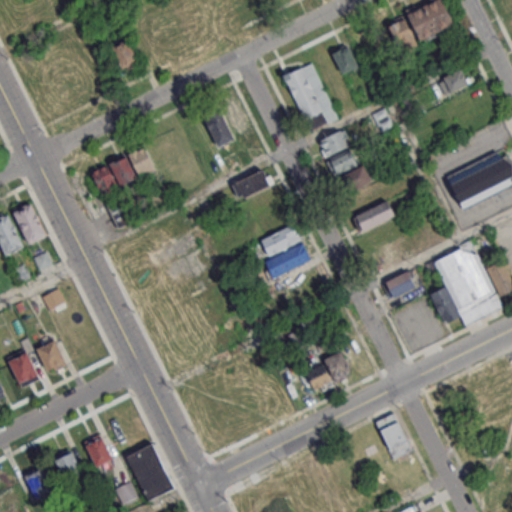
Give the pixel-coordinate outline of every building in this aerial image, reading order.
[(237,0),(257,0),(258,1),(242,9),(237,0)] [(406,12),(431,0),(441,0),(453,24),(419,40),(406,12)] [(386,26),(405,17),(417,44),(398,52),(386,26)] [(110,46),(126,38),(138,63),(122,71),(110,46)] [(331,53),(348,45),(358,65),(341,73),(331,53)] [(283,75),(301,67),(321,111),(303,119),(283,75)] [(443,76),(461,67),(469,83),(450,92),(443,76)] [(247,118),(230,127),(219,104),(235,96),(247,118)] [(371,113),(384,106),(394,125),(380,131),(371,113)] [(218,146),(205,119),(221,111),(234,138),(218,146)] [(320,140),(342,128),(350,145),(328,156),(320,140)] [(129,153),(145,146),(155,167),(138,174),(129,153)] [(336,175),(328,160),(348,149),(356,163),(336,175)] [(447,176),(502,149),(511,169),(511,183),(463,208),(447,176)] [(109,162),(125,153),(137,175),(121,184),(109,162)] [(348,191),(340,176),(363,164),(371,179),(348,191)] [(91,173),(108,165),(119,187),(102,195),(91,173)] [(232,183),(263,168),(270,184),(239,198),(232,183)] [(404,196),(417,190),(422,199),(409,206),(404,196)] [(108,205),(124,197),(132,217),(118,226),(108,205)] [(355,216),(388,199),(395,213),(362,230),(355,216)] [(12,211),(30,202),(45,234),(27,243),(12,211)] [(0,244),(0,215),(6,212),(22,244),(4,253),(0,244)] [(260,239),(291,223),(299,240),(268,255),(260,239)] [(283,272),(289,283),(274,290),(268,278),(272,276),(264,261),(302,241),(311,258),(283,272)] [(434,262),(471,243),(502,305),(465,323),(434,262)] [(33,256),(46,250),(52,264),(39,270),(33,256)] [(486,268),(504,259),(511,274),(511,289),(500,295),(486,268)] [(11,268),(24,262),(30,275),(17,281),(11,268)] [(384,281),(408,269),(417,287),(393,299),(384,281)] [(428,294),(445,285),(460,316),(443,324),(428,294)] [(15,305),(21,302),(24,308),(18,311),(15,305)] [(37,348),(55,339),(66,364),(48,372),(37,348)] [(333,378),(321,353),(340,343),(353,369),(333,378)] [(8,361),(27,352),(39,377),(20,386),(8,361)] [(305,371),(323,363),(333,384),(315,392),(305,371)] [(312,391),(302,372),(288,379),(298,399),(312,391)] [(374,421),(393,412),(402,431),(410,450),(392,459),(383,440),(374,421)] [(84,443),(101,435),(112,458),(95,466),(84,443)] [(121,454),(149,440),(160,463),(171,487),(144,500),(121,454)] [(54,460),(71,451),(82,472),(64,481),(54,460)] [(24,476),(43,467),(55,492),(36,501),(24,476)] [(115,488),(130,480),(138,496),(122,503),(115,488)] [(0,511),(0,491),(10,486),(21,507),(10,511),(0,511)]
